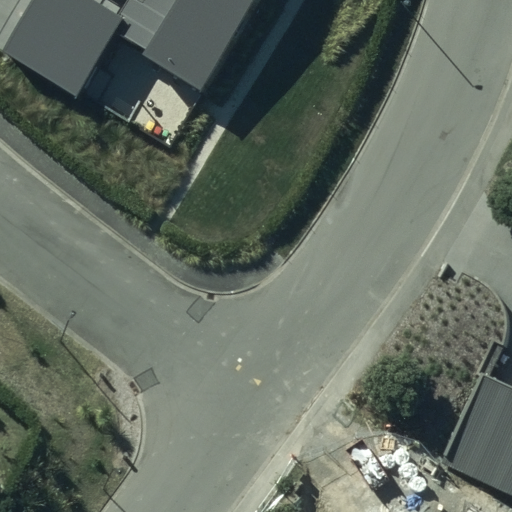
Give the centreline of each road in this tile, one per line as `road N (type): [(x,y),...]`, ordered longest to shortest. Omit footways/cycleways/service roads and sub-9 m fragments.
road 1 (residential): [(265,392),(381,215),(455,71),(477,0)]
road 2 (residential): [(265,392),(88,280),(0,207)]
road 3 (residential): [(179,511),(265,392)]
